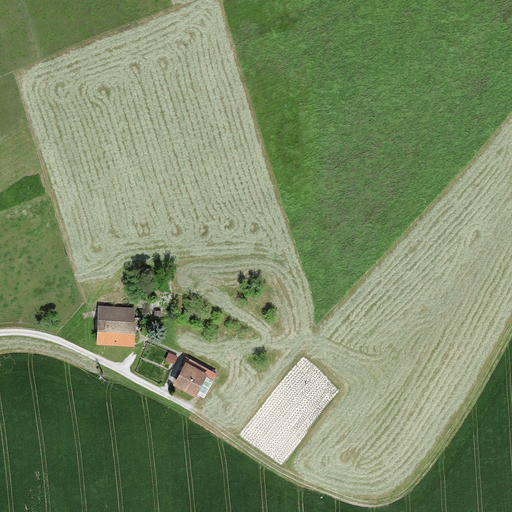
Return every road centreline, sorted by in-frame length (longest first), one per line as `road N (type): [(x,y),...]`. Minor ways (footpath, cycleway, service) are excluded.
road 1 (track): [(511,321),(426,467),(408,489),(383,501),(307,483),(194,411)]
road 2 (residential): [(0,334),(46,337),(82,351),(194,411)]
